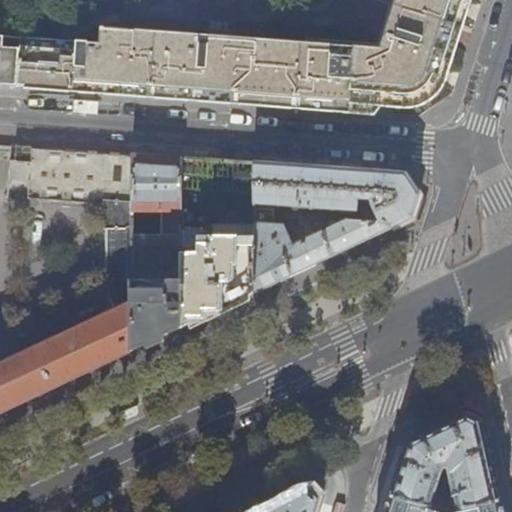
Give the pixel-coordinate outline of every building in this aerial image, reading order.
[(395,0),(381,48),(102,27),(100,43),(21,38),(19,86),(32,87),(73,90),(114,93),(168,97),(226,101),(279,105),(296,107),(325,109),(350,111),(374,112),(384,99),(412,101),(427,96),(437,85),(464,0),(395,0)] [(0,84),(19,86),(21,38),(0,35),(0,84)] [(107,215),(107,227),(133,227),(133,212),(133,154),(97,152),(40,147),(38,151),(31,150),(31,147),(22,146),(15,145),(13,161),(9,161),(6,205),(35,208),(36,203),(49,204),(51,201),(58,202),(59,205),(72,206),(73,204),(80,204),(81,207),(94,208),(94,206),(104,206),(107,215)] [(182,244),(182,194),(183,158),(157,156),(133,154),(133,212),(162,212),(162,235),(133,235),(132,283),(132,302),(131,352),(175,331),(181,328),(182,244)] [(214,160),(183,158),(182,194),(232,198),(232,245),(182,244),(181,328),(213,313),(253,294),(254,226),(254,205),(254,163),(214,160)] [(372,201),(381,221),(395,227),(413,219),(417,206),(419,199),(420,195),(406,175),(388,173),(295,166),(254,163),(254,205),(275,206),(356,212),(358,200),(372,201)] [(254,226),(275,225),(275,206),(254,205),(254,226)] [(275,225),(254,226),(253,294),(324,261),(395,227),(381,221),(348,220),(292,246),(283,225),(275,225)] [(107,282),(132,283),(133,235),(133,227),(107,227),(107,282)] [(132,283),(107,282),(107,290),(109,290),(109,297),(117,309),(132,302),(132,283)] [(0,413),(6,411),(131,352),(132,302),(117,309),(0,363),(0,413)] [(448,407),(453,420),(468,413),(475,417),(474,406),(463,401),(448,407)] [(404,459),(392,496),(442,511),(444,505),(432,501),(443,467),(448,467),(457,510),(463,509),(499,501),(490,460),(481,420),(475,417),(468,413),(453,420),(427,432),(409,441),(404,459)] [(266,509),(259,511),(318,511),(324,497),(312,487),(266,509)] [(441,511),(442,511),(392,496),(389,504),(386,511),(441,511)] [(502,511),(499,501),(463,509),(463,511),(502,511)]
